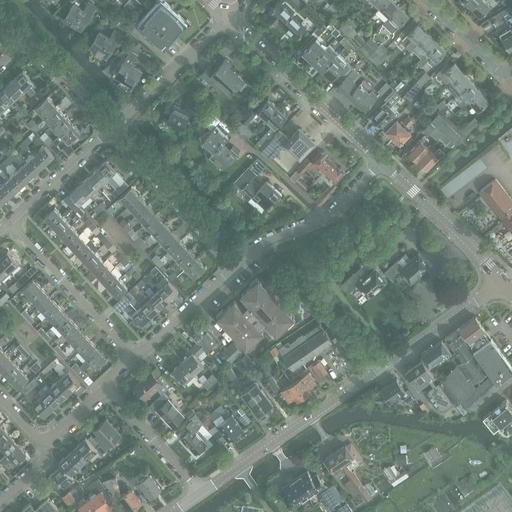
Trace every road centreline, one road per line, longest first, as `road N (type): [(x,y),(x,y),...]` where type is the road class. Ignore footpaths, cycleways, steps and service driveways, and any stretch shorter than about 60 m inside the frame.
road 1 (residential): [(199,493),(503,285)]
road 2 (tertiary): [(381,161),(229,17)]
road 3 (residential): [(233,268),(257,246),(336,209),(381,161)]
road 4 (residential): [(132,359),(8,223)]
road 5 (residential): [(233,268),(112,130)]
road 6 (tertiary): [(503,285),(381,161)]
road 7 (residential): [(112,130),(229,17)]
road 8 (residential): [(199,493),(105,385)]
road 9 (residential): [(8,223),(112,130)]
road 10 (residential): [(132,359),(233,268)]
road 11 (residential): [(112,130),(26,37)]
